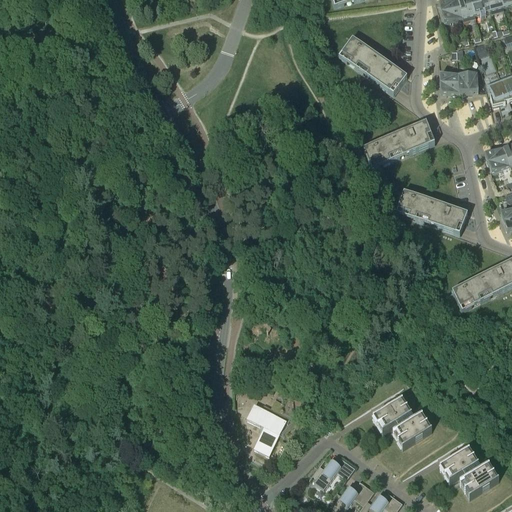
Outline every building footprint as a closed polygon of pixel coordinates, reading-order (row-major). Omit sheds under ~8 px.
[(372,0),(330,0),(334,10),(372,0)] [(475,23),(474,19),(469,0),(457,3),(462,23),(463,26),(475,23)] [(474,19),(490,15),(486,0),(469,0),(474,19)] [(503,12),(499,0),(486,0),(490,15),(491,18),(504,15),(503,12)] [(503,12),(511,9),(511,0),(499,0),(503,12)] [(462,23),(457,3),(438,8),(444,28),(462,23)] [(393,100),(400,91),(407,81),(352,41),(338,60),(393,100)] [(475,50),(479,60),(490,56),(486,46),(475,50)] [(477,77),(458,78),(459,98),(478,97),(477,77)] [(511,77),(500,82),(509,105),(511,104),(511,77)] [(440,99),(459,98),(458,78),(439,79),(440,99)] [(505,106),(509,105),(500,82),(487,87),(492,99),(490,100),(492,111),(505,108),(505,106)] [(434,148),(430,138),(426,127),(363,151),(371,173),(434,148)] [(511,174),(511,173),(511,148),(502,152),(509,171),(511,174)] [(498,175),(509,171),(502,152),(484,159),(492,178),(498,175)] [(459,240),(459,239),(467,218),(404,194),(395,216),(459,240)] [(507,236),(511,234),(511,213),(500,218),(507,236)] [(511,291),(511,265),(452,294),(462,315),(511,291)] [(379,389),(386,400),(392,397),(385,386),(379,389)] [(381,404),(386,400),(379,389),(374,393),(381,404)] [(376,407),(381,404),(374,393),(368,396),(376,407)] [(376,407),(368,396),(363,399),(370,411),(376,407)] [(269,417),(278,421),(286,425),(288,426),(292,418),(288,417),(281,414),(284,407),(275,403),(269,417)] [(402,405),(374,422),(373,423),(382,438),(391,433),(393,436),(393,437),(393,438),(402,453),(432,435),(422,419),(413,425),(411,421),(412,420),(402,405)] [(254,409),(247,423),(261,430),(264,432),(254,452),(269,459),(286,425),(278,421),(269,417),(254,409)] [(453,435),(447,439),(454,450),(460,446),(453,435)] [(449,453),(454,450),(447,439),(442,442),(449,453)] [(435,446),(442,457),(449,453),(442,442),(435,446)] [(438,460),(442,457),(435,446),(431,449),(438,460)] [(469,454),(441,472),(439,473),(449,488),(458,483),(459,486),(460,487),(459,488),(469,503),(499,484),(489,469),(480,475),(477,470),(478,470),(469,454)] [(346,483),(350,478),(355,472),(346,465),(341,471),(331,464),(324,473),(320,470),(313,479),(317,483),(314,487),(324,495),(337,477),(346,483)] [(347,511),(354,503),(363,510),(374,496),(365,489),(358,498),(348,491),(341,500),(337,496),(330,506),(334,509),(332,511),(347,511)] [(510,507),(511,505),(511,496),(509,492),(503,496),(510,507)] [(510,507),(503,496),(498,499),(505,510),(510,507)] [(398,511),(402,507),(393,501),(388,507),(378,499),(372,508),(367,505),(362,511),(398,511)]
